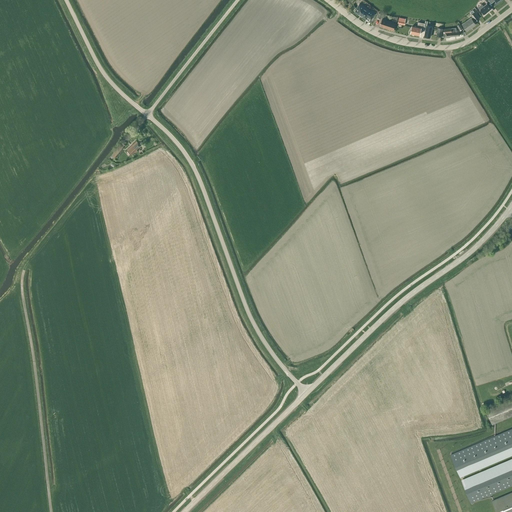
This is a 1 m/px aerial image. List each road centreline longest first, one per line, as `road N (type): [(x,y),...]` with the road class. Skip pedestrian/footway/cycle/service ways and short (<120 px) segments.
road 1 (unclassified): [(306,393),(256,330),(193,167),(147,114)]
road 2 (tertiary): [(306,393),(511,206)]
road 3 (track): [(51,511),(21,264)]
road 4 (unclassified): [(327,0),(389,39),(446,48),(511,9)]
road 5 (tertiary): [(184,511),(306,393)]
road 6 (unclassified): [(147,114),(237,0)]
road 7 (unclassified): [(147,114),(103,74),(66,0)]
